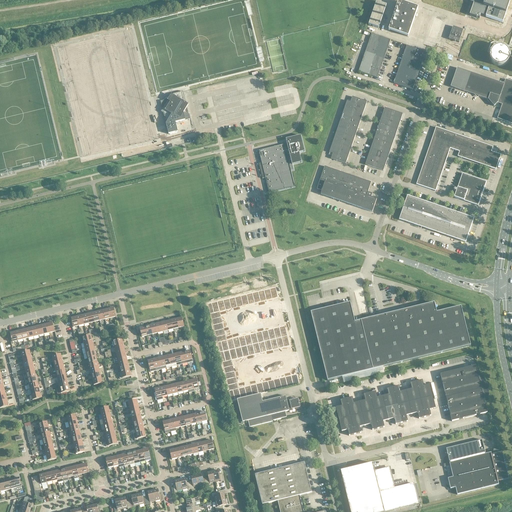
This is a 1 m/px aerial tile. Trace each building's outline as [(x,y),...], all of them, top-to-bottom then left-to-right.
[(465,0),(474,3),(470,15),(479,18),(484,6),(489,8),(485,17),(502,23),(510,0),(465,0)] [(408,37),(418,8),(398,1),(388,30),(408,37)] [(378,28),(379,25),(386,5),(376,2),(368,25),(378,28)] [(459,43),(463,30),(453,27),(449,39),(459,43)] [(390,40),(371,34),(358,71),(377,78),(390,40)] [(425,52),(406,46),(393,83),(412,90),(425,52)] [(490,54),(489,55),(489,56),(489,57),(489,58),(490,59),(490,60),(490,61),(491,62),(492,63),(493,64),(494,65),(495,65),(496,66),(497,66),(498,66),(499,66),(500,66),(501,66),(502,66),(503,66),(504,65),(505,65),(506,64),(507,63),(508,62),(508,61),(509,61),(509,60),(509,59),(510,58),(510,56),(510,55),(509,54),(509,53),(509,52),(508,51),(508,50),(507,50),(506,49),(506,48),(505,48),(504,47),(503,47),(502,46),(501,46),(500,46),(499,46),(498,46),(497,46),(496,47),(495,47),(494,48),(493,48),(492,49),(492,50),(491,51),(490,52),(490,53),(490,54)] [(450,87),(464,92),(488,100),(494,106),(497,103),(502,105),(497,119),(511,123),(511,121),(511,81),(505,79),(504,84),(457,68),(450,87)] [(168,99),(160,101),(168,134),(177,132),(175,123),(190,119),(187,108),(188,105),(186,103),(183,92),(171,95),(170,96),(164,98),(165,100),(168,99)] [(367,102),(352,97),(350,102),(347,101),(329,152),(328,155),(332,157),(331,159),(345,164),(367,102)] [(403,114),(384,108),(365,165),(383,171),(403,114)] [(436,127),(435,128),(418,179),(416,184),(416,185),(435,191),(436,191),(437,186),(438,185),(445,163),(449,153),(450,149),(455,134),(436,127)] [(493,147),(455,134),(450,149),(459,152),(457,156),(457,157),(489,167),(496,170),(496,169),(501,155),(500,155),(496,153),(491,152),(493,147)] [(288,149),(285,150),(284,147),(285,147),(284,147),(284,145),(282,145),(281,144),(281,145),(261,150),(261,149),(261,150),(259,151),(259,153),(258,153),(258,154),(259,153),(260,157),(261,160),(262,163),(259,164),(262,179),(265,178),(268,190),(268,191),(268,190),(269,193),(271,192),(271,193),(272,193),(271,192),(292,187),(292,188),(292,187),(294,187),(293,184),(294,184),(293,184),(291,172),(294,171),(292,165),(292,164),(300,162),(300,163),(301,163),(298,152),(303,151),(304,151),(300,135),(299,135),(300,136),(286,139),(285,139),(288,149)] [(371,182),(324,166),(317,189),(322,191),(320,195),(372,212),(376,200),(366,196),(371,182)] [(486,182),(462,173),(458,186),(457,188),(457,189),(456,189),(455,189),(455,188),(454,189),(454,190),(454,191),(455,191),(456,191),(454,198),(470,203),(475,205),(476,205),(478,206),(482,196),(482,193),(483,190),(485,185),(486,182)] [(415,198),(407,195),(399,220),(404,222),(456,239),(465,243),(474,218),(415,198)] [(275,287),(269,289),(272,299),(278,297),(275,287)] [(269,289),(264,290),(266,300),(272,299),(269,289)] [(264,290),(258,291),(260,302),(266,300),(264,290)] [(258,291),(252,293),(254,303),(260,302),(258,291)] [(252,293),(246,294),(249,304),(254,303),(252,293)] [(246,294),(240,296),(243,306),(249,304),(246,294)] [(240,296),(234,297),(237,307),(243,306),(240,296)] [(234,297),(229,299),(231,309),(237,307),(234,297)] [(229,299),(223,300),(225,310),(231,309),(229,299)] [(223,300),(217,301),(219,312),(225,310),(223,300)] [(217,301),(207,304),(211,319),(221,317),(219,312),(217,301)] [(355,322),(350,303),(311,312),(327,381),(470,346),(461,307),(436,313),(434,303),(404,310),(404,311),(401,311),(361,321),(355,322)] [(221,317),(211,319),(213,325),(222,323),(221,317)] [(222,323),(213,325),(214,331),(224,329),(222,323)] [(285,326),(279,327),(281,337),(287,336),(285,326)] [(279,327),(273,328),(276,338),(281,337),(279,327)] [(273,328),(267,330),(270,340),(276,338),(273,328)] [(224,329),(214,331),(215,337),(225,334),(224,329)] [(267,330),(261,331),(264,341),(270,340),(267,330)] [(18,341),(15,331),(10,332),(10,334),(9,335),(11,344),(18,342),(18,341)] [(261,331),(256,333),(258,343),(264,341),(261,331)] [(256,333),(250,334),(252,344),(258,343),(256,333)] [(225,334),(215,337),(219,352),(229,350),(226,340),(225,334)] [(250,334),(244,335),(246,346),(252,344),(250,334)] [(244,335),(238,337),(241,347),(246,346),(244,335)] [(287,336),(281,337),(284,347),(290,346),(287,336)] [(238,337),(232,338),(235,348),(241,347),(238,337)] [(281,337),(276,338),(278,349),(284,347),(281,337)] [(232,338),(226,340),(229,350),(235,348),(232,338)] [(276,338),(270,340),(272,350),(278,349),(276,338)] [(270,340),(264,341),(266,352),(272,350),(270,340)] [(264,341),(258,343),(261,353),(266,352),(264,341)] [(258,343),(252,344),(255,354),(261,353),(258,343)] [(252,344),(246,346),(249,356),(255,354),(252,344)] [(246,346),(241,347),(243,357),(249,356),(246,346)] [(241,347),(235,348),(237,359),(243,357),(241,347)] [(235,348),(229,350),(231,360),(237,359),(235,348)] [(229,350),(219,352),(223,368),(233,365),(231,360),(229,350)] [(190,351),(184,352),(187,363),(193,362),(190,351)] [(156,371),(153,360),(147,361),(150,372),(156,371)] [(233,365),(223,368),(224,374),(234,371),(233,365)] [(478,375),(476,366),(440,374),(452,422),(487,413),(485,403),(485,402),(486,398),(487,394),(486,390),(485,386),(484,382),(482,379),(479,376),(478,375)] [(234,371),(224,374),(226,379),(236,377),(234,371)] [(296,374),(291,375),(293,386),(299,384),(296,374)] [(291,375),(285,377),(287,387),(293,386),(291,375)] [(236,377),(226,379),(227,385),(237,383),(236,377)] [(285,377),(279,378),(282,388),(287,387),(285,377)] [(279,378),(273,380),(276,390),(282,388),(279,378)] [(197,379),(191,381),(194,392),(200,390),(197,379)] [(273,380),(267,381),(270,391),(276,390),(273,380)] [(422,380),(417,382),(410,383),(411,389),(400,392),(399,386),(393,388),(387,389),(388,395),(377,398),(376,392),(370,393),(363,395),(365,401),(354,403),(352,398),(340,401),(342,406),(336,408),(342,432),(347,430),(349,436),(361,433),(359,427),(371,424),(372,430),(384,427),(383,422),(394,419),(395,425),(408,422),(406,416),(417,413),(419,419),(431,416),(429,410),(435,409),(429,385),(424,386),(422,380)] [(267,381),(262,383),(264,393),(270,391),(267,381)] [(237,383),(227,385),(231,401),(241,398),(238,388),(237,383)] [(262,383),(256,384),(258,394),(264,393),(262,383)] [(256,384),(250,385),(252,396),(258,394),(256,384)] [(250,385),(244,387),(247,397),(252,396),(250,385)] [(70,391),(68,386),(60,388),(57,389),(58,394),(70,391)] [(244,387),(238,388),(241,398),(247,397),(244,387)] [(163,399),(162,397),(160,388),(154,390),(157,398),(157,401),(163,399)] [(260,394),(237,400),(242,422),(248,421),(249,427),(273,422),(273,421),(286,417),(285,412),(289,411),(288,409),(291,408),(292,409),(296,408),(296,409),(301,408),(300,404),(299,404),(299,402),(298,402),(298,399),(290,401),(290,400),(286,401),(285,396),(262,402),(260,394)] [(138,405),(137,400),(126,403),(127,408),(129,408),(138,405)] [(171,432),(168,421),(162,422),(165,434),(171,432)] [(117,444),(116,439),(105,441),(106,447),(117,444)] [(449,462),(450,463),(443,464),(444,467),(450,466),(453,477),(448,479),(450,489),(455,488),(457,495),(498,485),(498,481),(508,479),(502,452),(499,453),(499,450),(494,449),(492,454),(491,455),(491,453),(485,454),(485,453),(482,440),(446,449),(449,462)] [(53,448),(52,443),(43,445),(41,446),(42,451),(45,450),(53,448)] [(293,465),(292,466),(254,475),(262,505),(277,501),(280,511),(325,511),(322,511),(303,511),(299,496),(311,493),(304,463),(302,463),(302,464),(294,466),(293,465)] [(372,463),(340,471),(350,511),(387,511),(419,504),(413,484),(408,485),(397,488),(396,487),(394,487),(389,468),(374,472),(372,463)] [(218,471),(212,472),(215,482),(220,481),(220,482),(223,481),(222,474),(219,475),(218,471)] [(215,482),(212,472),(207,473),(208,478),(205,478),(207,485),(210,485),(210,483),(215,482)] [(202,475),(196,476),(199,486),(204,485),(204,486),(207,485),(205,478),(203,479),(202,475)] [(199,486),(196,476),(191,477),(192,482),(189,482),(191,489),(194,489),(193,487),(199,486)] [(185,479),(180,480),(182,490),(187,489),(188,490),(191,489),(189,482),(186,483),(185,479)] [(182,490),(180,480),(174,481),(175,486),(173,486),(174,493),(177,492),(177,491),(182,490)] [(158,490),(153,491),(155,501),(160,500),(161,501),(164,501),(162,494),(159,494),(158,490)] [(43,500),(40,491),(35,492),(37,501),(43,500)] [(155,501),(153,491),(147,493),(148,497),(146,498),(147,505),(150,504),(150,503),(155,501)] [(214,497),(215,502),(225,500),(224,494),(219,495),(219,492),(212,494),(212,497),(214,497)] [(142,494),(136,495),(139,505),(144,504),(144,505),(147,505),(146,498),(143,498),(142,494)] [(139,505),(136,495),(131,497),(132,501),(129,502),(131,509),(134,508),(134,507),(139,505)] [(33,502),(32,496),(25,498),(21,508),(30,511),(32,505),(31,505),(31,502),(33,502)] [(185,500),(187,508),(196,506),(195,506),(195,503),(200,502),(199,497),(185,500)] [(125,498),(120,499),(122,509),(128,508),(128,509),(131,509),(129,502),(127,502),(125,498)] [(122,509),(120,499),(115,501),(116,505),(113,506),(114,511),(116,511),(118,511),(117,511),(122,509)] [(226,505),(225,500),(215,502),(216,507),(215,507),(216,510),(223,509),(222,506),(226,505)]
